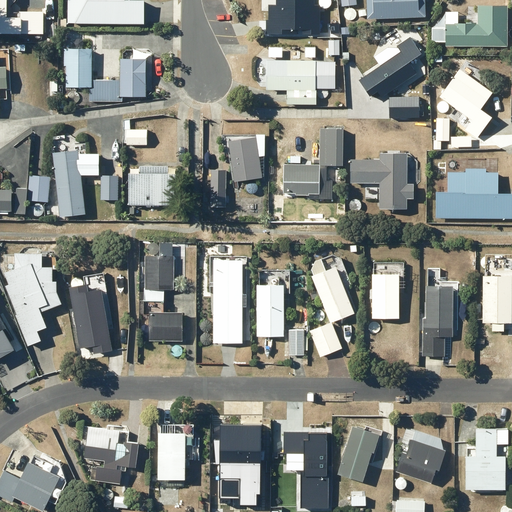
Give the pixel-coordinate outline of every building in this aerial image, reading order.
[(0,0),(0,31),(42,32),(42,10),(19,10),(19,15),(6,15),(6,0),(0,0)] [(85,0),(86,22),(133,21),(133,0),(85,0)] [(266,18),(266,32),(320,32),(320,3),(314,3),(313,0),(276,0),(276,3),(269,3),(269,18),(266,18)] [(366,0),(367,17),(425,15),(424,0),(366,0)] [(507,4),(478,4),(478,22),(445,22),(446,45),(507,44),(507,4)] [(339,39),(328,39),(328,53),(339,53),(339,39)] [(91,78),(91,47),(64,47),(64,64),(66,64),(66,84),(89,85),(89,99),(122,99),(122,95),(145,95),(145,57),(120,57),(120,78),(91,78)] [(385,54),(389,59),(367,74),(381,95),(416,71),(402,50),(398,52),(395,47),(385,54)] [(266,58),(266,88),(287,88),(287,103),(316,103),(316,87),(328,87),(328,80),(336,80),(336,66),(328,66),(328,60),(316,60),(316,58),(266,58)] [(471,118),(464,128),(476,137),(492,115),(481,107),(492,91),(460,67),(439,94),(471,118)] [(419,95),(389,96),(390,116),(419,116),(419,95)] [(436,117),(435,139),(449,139),(450,117),(436,117)] [(126,143),(147,143),(147,128),(129,128),(129,118),(122,118),(122,142),(126,142),(126,143)] [(320,126),(319,162),(342,163),(342,126),(320,126)] [(256,135),(229,139),(234,179),(261,175),(256,135)] [(52,151),(59,206),(84,203),(81,181),(99,181),(98,151),(78,152),(77,148),(52,151)] [(379,181),(379,207),(407,207),(407,196),(413,196),(413,182),(407,182),(407,151),(380,151),(380,158),(350,158),(350,181),(379,181)] [(283,191),(295,191),(295,193),(308,193),(307,198),(330,198),(330,192),(333,192),(334,179),(319,178),(319,163),(283,163),(283,191)] [(129,203),(129,212),(134,212),(134,204),(178,204),(178,171),(167,171),(167,165),(139,164),(139,171),(128,171),(128,203),(129,203)] [(431,184),(431,207),(511,206),(511,183),(490,183),(490,164),(443,165),(443,184),(431,184)] [(211,173),(210,205),(224,206),(225,173),(211,173)] [(29,174),(27,199),(48,200),(49,175),(29,174)] [(0,208),(11,209),(11,187),(0,187),(0,208)] [(363,200),(351,198),(350,209),(361,211),(363,200)] [(47,215),(56,215),(56,208),(53,208),(53,205),(49,205),(49,209),(47,208),(47,215)] [(310,205),(296,205),(296,219),(309,219),(310,205)] [(0,256),(0,272),(6,289),(14,286),(18,295),(10,298),(17,315),(56,299),(60,290),(55,276),(47,272),(33,278),(24,254),(13,249),(1,254),(0,256)] [(143,299),(162,299),(162,287),(173,287),(173,254),(145,254),(145,287),(143,287),(143,299)] [(310,329),(320,355),(342,347),(332,320),(354,311),(336,264),(326,268),(321,256),(315,259),(311,267),(314,273),(312,274),(331,321),(310,329)] [(372,272),(372,317),(398,317),(398,272),(372,272)] [(492,321),(492,330),(503,330),(504,322),(511,322),(511,274),(483,273),(482,321),(492,321)] [(256,334),(283,334),(283,283),(256,283),(256,334)] [(423,317),(422,354),(444,354),(444,335),(453,335),(453,284),(426,284),(426,317),(423,317)] [(316,290),(310,292),(312,298),(318,295),(316,290)] [(76,325),(72,326),(78,356),(112,349),(108,331),(103,332),(96,298),(85,300),(83,293),(71,295),(76,325)] [(182,310),(162,310),(162,299),(143,299),(143,313),(149,313),(149,339),(182,339),(182,310)] [(0,353),(14,346),(0,321),(0,353)] [(489,326),(480,326),(479,347),(488,347),(489,326)] [(289,328),(288,353),(303,354),(304,329),(289,328)] [(158,474),(158,477),(184,477),(185,463),(188,463),(188,457),(192,457),(193,423),(161,422),(161,430),(157,430),(157,441),(149,440),(148,474),(158,474)] [(220,422),(219,481),(260,482),(261,422),(220,422)] [(84,457),(104,460),(103,466),(97,465),(95,479),(119,482),(121,468),(116,467),(117,463),(135,465),(138,441),(125,439),(124,442),(118,441),(120,429),(89,424),(84,457)] [(353,424),(338,472),(362,480),(371,450),(374,451),(379,432),(353,424)] [(465,487),(506,487),(506,455),(508,455),(508,427),(497,427),(497,426),(476,426),(476,454),(465,454),(465,487)] [(398,470),(430,481),(435,466),(438,466),(444,448),(427,442),(429,436),(421,433),(419,440),(413,437),(408,452),(405,450),(398,470)] [(4,469),(0,476),(0,494),(12,500),(15,495),(43,508),(59,474),(29,459),(20,477),(4,469)] [(299,486),(289,486),(289,482),(274,482),(274,509),(289,509),(289,496),(299,496),(299,486)] [(150,487),(150,506),(158,506),(158,487),(150,487)] [(127,496),(116,495),(115,506),(126,507),(127,496)] [(397,500),(396,511),(417,511),(418,501),(397,500)]
